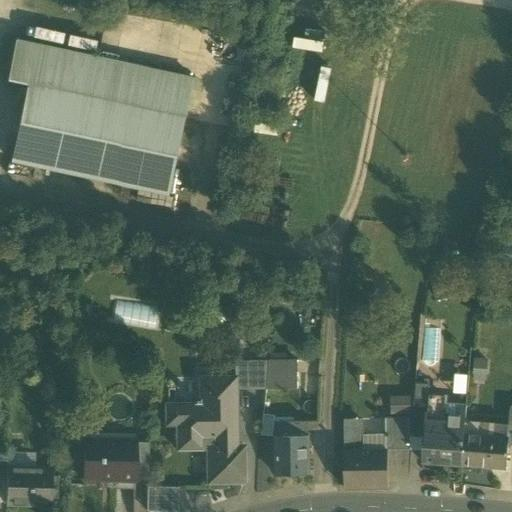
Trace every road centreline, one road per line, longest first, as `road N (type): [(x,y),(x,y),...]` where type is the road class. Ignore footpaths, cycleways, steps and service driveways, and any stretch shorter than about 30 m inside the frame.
road 1 (track): [(328,507),(334,272),(396,0)]
road 2 (track): [(0,191),(338,253)]
road 3 (tertiary): [(298,511),(480,511)]
